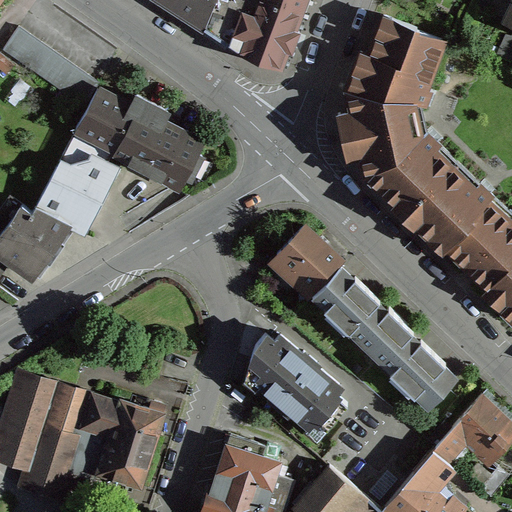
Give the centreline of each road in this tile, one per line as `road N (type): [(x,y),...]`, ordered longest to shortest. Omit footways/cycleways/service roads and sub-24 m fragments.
road 1 (residential): [(291,143),(511,365)]
road 2 (residential): [(192,235),(222,285),(222,377),(179,511)]
road 3 (unclassified): [(115,0),(200,56),(291,143)]
road 4 (tertiary): [(0,350),(192,235)]
road 5 (tertiary): [(291,143),(345,0)]
road 6 (tertiary): [(192,235),(251,192),(291,143)]
